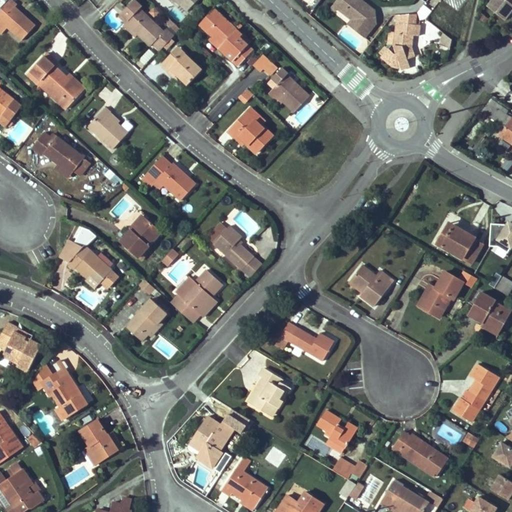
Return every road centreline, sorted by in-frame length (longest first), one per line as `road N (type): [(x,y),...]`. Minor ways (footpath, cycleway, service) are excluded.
road 1 (residential): [(53,0),(230,170),(313,222)]
road 2 (residential): [(0,284),(92,334),(142,395)]
road 3 (residential): [(277,274),(142,395)]
road 4 (residential): [(410,355),(277,274)]
road 5 (tertiary): [(369,91),(272,0)]
